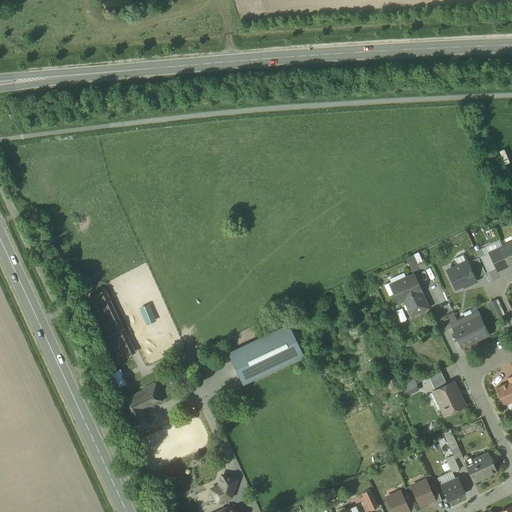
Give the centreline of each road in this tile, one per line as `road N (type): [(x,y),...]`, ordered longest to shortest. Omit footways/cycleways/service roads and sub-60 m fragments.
road 1 (secondary): [(0,83),(511,45)]
road 2 (secondary): [(0,240),(126,511)]
road 3 (residential): [(511,466),(470,373),(511,354)]
